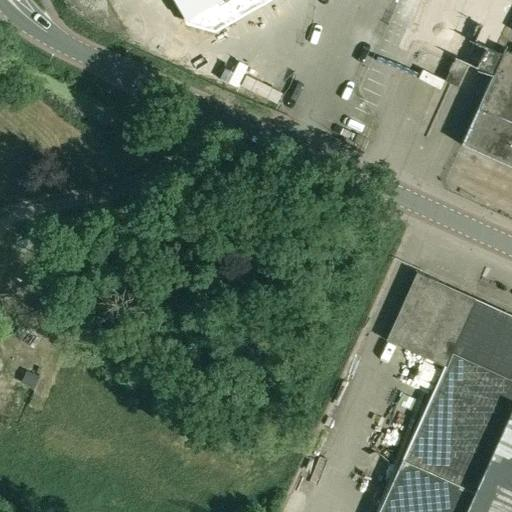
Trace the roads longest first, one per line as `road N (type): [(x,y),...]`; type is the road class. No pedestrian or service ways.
road 1 (secondary): [(511,247),(66,46)]
road 2 (unknown): [(380,188),(413,0)]
